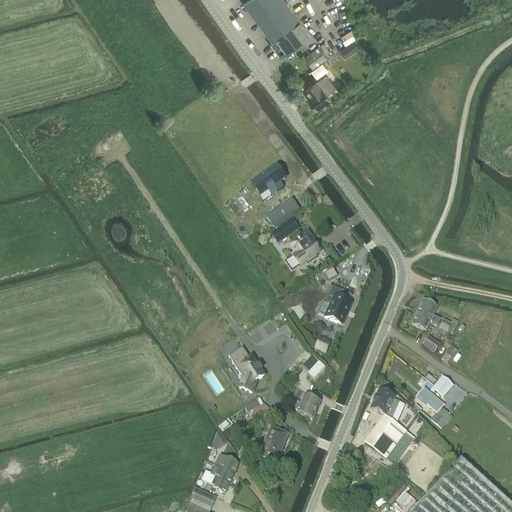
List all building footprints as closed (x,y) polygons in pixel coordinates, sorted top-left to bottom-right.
[(247,0),(244,3),(273,42),(270,43),(280,57),(294,46),(296,49),(302,44),(301,41),(310,34),(284,0),(247,0)] [(348,45),(340,51),(345,58),(353,52),(348,45)] [(319,47),(305,58),(313,69),(328,58),(319,47)] [(342,81),(340,73),(336,74),(331,75),(333,83),(342,81)] [(317,109),(331,99),(327,94),(333,90),(328,84),(323,88),(322,87),(309,98),(317,109)] [(276,167),(253,184),(262,196),(268,192),(272,197),(283,188),(280,183),(285,179),(276,167)] [(291,200),(267,218),(274,228),(299,210),(298,210),(291,200)] [(290,222),(281,228),(287,236),(295,230),(290,222)] [(278,230),(270,235),(277,246),(286,240),(278,230)] [(302,236),(289,245),(294,252),(296,251),(298,254),(292,258),(299,267),(305,263),(307,265),(317,258),(315,256),(319,253),(313,245),(315,243),(308,234),(303,238),(302,236)] [(332,269),(324,274),(328,282),(337,276),(332,269)] [(330,286),(323,301),(330,305),(324,318),(342,326),(351,304),(349,303),(352,296),(341,291),(330,286)] [(437,308),(422,302),(417,314),(439,324),(441,320),(433,317),(437,308)] [(430,325),(437,328),(439,324),(417,314),(411,326),(426,333),(430,325)] [(451,324),(442,320),(440,325),(454,331),(457,323),(452,320),(451,324)] [(439,329),(452,335),(454,331),(440,325),(439,329)] [(439,345),(428,337),(422,346),(433,354),(439,345)] [(320,340),(315,349),(325,354),(329,344),(320,340)] [(451,347),(441,361),(446,364),(456,351),(451,347)] [(241,348),(228,357),(232,364),(231,364),(242,380),(239,389),(251,394),(256,382),(264,377),(261,371),(261,370),(258,366),(258,365),(257,366),(251,357),(248,359),(241,348)] [(302,369),(308,374),(318,362),(312,357),(302,369)] [(431,389),(441,398),(451,386),(441,378),(431,389)] [(423,389),(415,399),(425,408),(427,406),(436,414),(430,421),(441,430),(449,420),(448,418),(449,416),(443,412),(440,409),(444,406),(423,389)] [(373,404),(370,410),(385,416),(384,417),(396,426),(404,406),(393,401),(394,398),(378,391),(376,397),(375,397),(373,404)] [(304,396),(296,414),(312,421),(320,403),(304,396)] [(247,414),(259,407),(256,401),(244,407),(247,414)] [(384,417),(364,445),(385,461),(387,458),(394,463),(410,441),(403,436),(405,433),(406,433),(396,426),(384,417)] [(228,439),(236,433),(231,426),(223,433),(228,439)] [(270,428),(258,456),(276,463),(287,435),(270,428)] [(213,443),(211,446),(211,447),(215,452),(227,444),(218,432),(218,431),(213,442),(213,443)] [(215,466),(219,468),(234,475),(238,465),(219,456),(215,466)] [(511,511),(511,507),(460,460),(412,511),(511,511)] [(205,474),(229,485),(234,475),(219,468),(219,469),(214,467),(210,475),(205,472),(205,473),(205,474)] [(229,485),(205,474),(201,482),(211,486),(210,489),(210,493),(214,495),(216,492),(224,496),(229,485)] [(203,493),(200,498),(213,504),(215,499),(203,493)] [(195,496),(187,511),(209,511),(213,504),(200,498),(195,496)]
